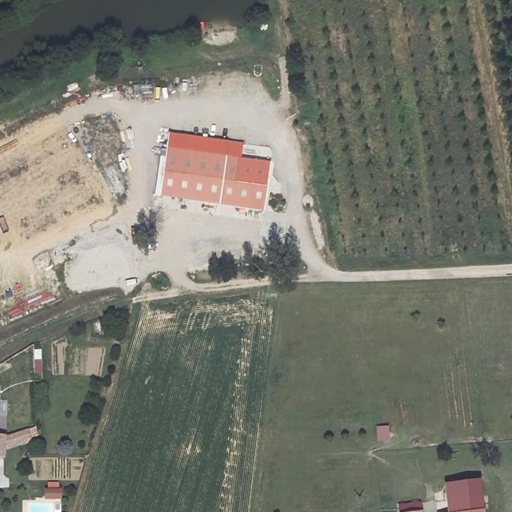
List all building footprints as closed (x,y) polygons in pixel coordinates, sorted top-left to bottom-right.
[(167,134),(159,196),(264,210),(270,163),(238,159),(240,144),(167,134)] [(40,350),(32,350),(33,376),(41,376),(40,350)] [(388,428),(376,428),(376,442),(388,441),(388,428)] [(29,432),(16,435),(19,446),(32,442),(29,432)] [(16,435),(5,438),(4,449),(19,446),(16,435)] [(479,481),(452,485),(455,511),(471,511),(483,511),(480,491),(479,481)] [(61,489),(46,489),(46,497),(61,497),(61,489)] [(420,511),(419,503),(400,506),(400,511),(420,511)]
